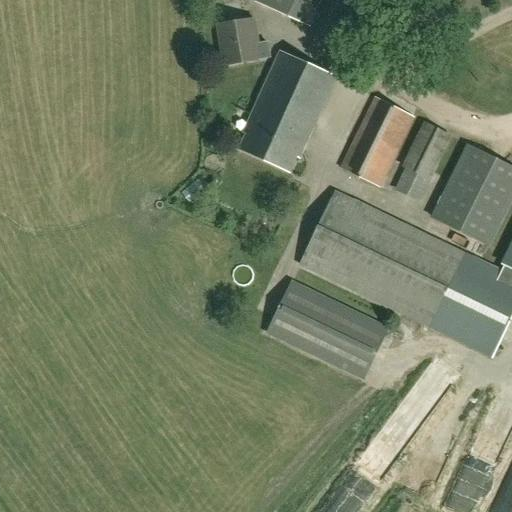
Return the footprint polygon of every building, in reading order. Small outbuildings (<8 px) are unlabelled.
[(321,0),(255,0),(255,2),(310,26),(321,0)] [(401,12),(389,0),(378,0),(354,24),(372,42),(401,12)] [(254,21),(218,26),(225,66),(256,61),(254,47),(258,47),(254,21)] [(296,157),(299,159),(335,79),(280,54),(244,134),(247,135),(240,150),(289,172),(296,157)] [(375,99),(341,168),(380,188),(414,119),(375,99)] [(404,167),(406,168),(395,191),(421,203),(432,181),(430,180),(451,137),(425,124),(404,167)] [(432,217),(489,247),(504,254),(511,238),(511,226),(502,221),(511,201),(511,168),(468,146),(432,217)] [(300,266),(492,359),(511,317),(511,251),(501,273),(336,193),(300,266)] [(291,284),(267,334),(363,380),(387,330),(291,284)]
